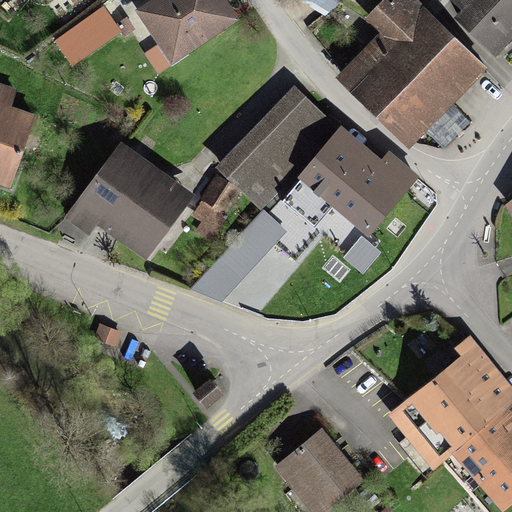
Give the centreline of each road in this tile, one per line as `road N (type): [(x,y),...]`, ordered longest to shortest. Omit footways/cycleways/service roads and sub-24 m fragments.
road 1 (residential): [(0,242),(297,365)]
road 2 (residential): [(465,189),(404,156),(259,0)]
road 3 (residential): [(125,511),(297,365)]
road 4 (residential): [(297,365),(420,270)]
road 5 (residential): [(420,270),(511,367)]
